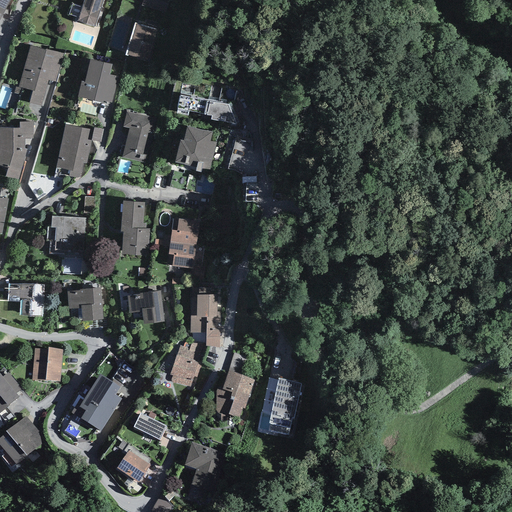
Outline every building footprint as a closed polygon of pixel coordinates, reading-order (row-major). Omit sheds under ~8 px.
[(0,0),(0,19),(10,0),(0,0)] [(102,0),(84,0),(77,21),(94,27),(102,0)] [(170,0),(143,0),(142,6),(166,13),(170,0)] [(160,32),(137,24),(127,55),(150,62),(160,32)] [(45,50),(30,45),(18,87),(22,88),(19,100),(41,106),(48,80),(56,82),(64,54),(45,49),(45,50)] [(90,59),(84,82),(81,81),(77,98),(103,104),(104,101),(113,103),(120,77),(109,75),(112,64),(90,59)] [(229,105),(180,95),(176,113),(188,116),(189,111),(212,115),(211,119),(236,124),(229,105)] [(157,119),(126,112),(123,126),(129,128),(122,157),(147,163),(157,119)] [(19,128),(0,127),(0,165),(8,168),(5,177),(18,180),(27,149),(25,149),(25,139),(33,139),(33,122),(19,122),(19,128)] [(60,147),(89,153),(91,141),(87,140),(90,129),(65,124),(60,147)] [(187,126),(183,141),(180,140),(175,162),(196,167),(195,171),(201,172),(201,168),(210,170),(216,142),(210,141),(212,132),(187,126)] [(89,153),(60,147),(56,167),(70,171),(69,176),(78,178),(80,176),(81,173),(82,173),(84,163),(87,163),(89,153)] [(0,233),(2,234),(8,199),(0,197),(0,233)] [(145,202),(123,201),(121,232),(124,232),(122,254),(147,256),(149,229),(145,228),(146,224),(143,224),(145,202)] [(220,208),(220,220),(216,220),(216,234),(231,235),(232,208),(220,208)] [(86,218),(52,216),(51,227),(47,227),(46,241),(49,241),(49,254),(83,256),(86,218)] [(171,230),(170,241),(198,245),(202,221),(178,218),(177,231),(171,230)] [(198,245),(170,241),(168,254),(174,255),(172,266),(195,269),(198,245)] [(204,280),(206,270),(197,268),(195,278),(204,280)] [(44,284),(9,284),(8,301),(21,302),(20,315),(42,317),(44,284)] [(79,290),(67,291),(69,310),(81,309),(82,321),(103,320),(101,288),(79,289),(79,290)] [(140,294),(127,296),(127,297),(129,314),(142,312),(144,324),(164,321),(160,291),(139,293),(140,294)] [(217,295),(197,295),(197,316),(190,316),(190,333),(206,333),(206,331),(217,331),(217,330),(217,295)] [(206,333),(206,344),(206,346),(207,346),(220,348),(220,330),(217,330),(217,331),(206,331),(206,333)] [(206,344),(191,343),(185,342),(183,346),(180,345),(177,355),(176,355),(169,375),(172,376),(170,381),(191,387),(194,377),(197,378),(207,346),(206,346),(206,344)] [(48,349),(35,348),(32,379),(60,382),(63,349),(48,348),(48,349)] [(255,380),(229,370),(221,390),(217,389),(216,391),(216,421),(228,421),(230,416),(239,417),(242,408),(245,409),(255,380)] [(8,372),(2,377),(18,396),(24,391),(8,372)] [(2,377),(0,374),(0,413),(9,406),(8,405),(19,397),(18,396),(2,377)] [(120,387),(100,374),(79,406),(86,410),(81,418),(101,431),(122,399),(115,395),(120,387)] [(278,380),(269,378),(257,431),(277,436),(278,433),(288,435),(292,418),(293,418),(301,383),(278,378),(278,380)] [(167,426),(140,413),(133,427),(160,440),(167,426)] [(46,441),(26,416),(6,431),(7,433),(0,438),(0,444),(16,465),(46,441)] [(223,453),(192,442),(184,465),(196,469),(191,485),(211,491),(223,453)] [(150,465),(129,451),(117,468),(138,482),(150,465)] [(160,500),(154,511),(174,511),(176,508),(160,500)]
